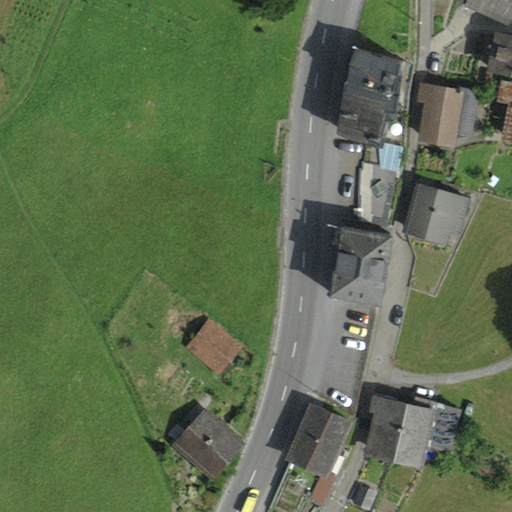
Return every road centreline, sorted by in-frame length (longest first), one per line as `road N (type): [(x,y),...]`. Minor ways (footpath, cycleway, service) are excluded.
road 1 (primary): [(334,0),(309,144),(294,351),(235,511)]
road 2 (residential): [(425,0),(408,177),(372,374)]
road 3 (residential): [(372,374),(355,469),(333,511)]
road 4 (residential): [(511,361),(465,377),(372,374)]
